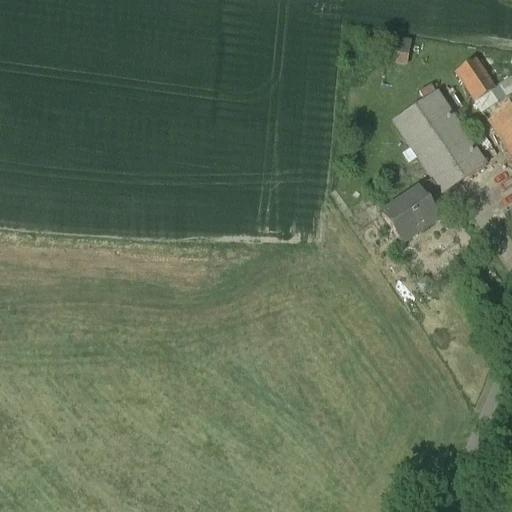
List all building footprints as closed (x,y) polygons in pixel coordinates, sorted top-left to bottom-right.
[(409,66),(412,40),(390,37),(387,63),(409,66)] [(475,63),(456,76),(475,106),(495,93),(475,63)] [(435,95),(393,123),(433,183),(442,197),(484,169),(435,95)] [(511,109),(489,126),(511,160),(511,109)] [(433,183),(419,192),(429,206),(442,197),(433,183)] [(429,206),(419,192),(382,217),(402,247),(439,222),(429,206)]
